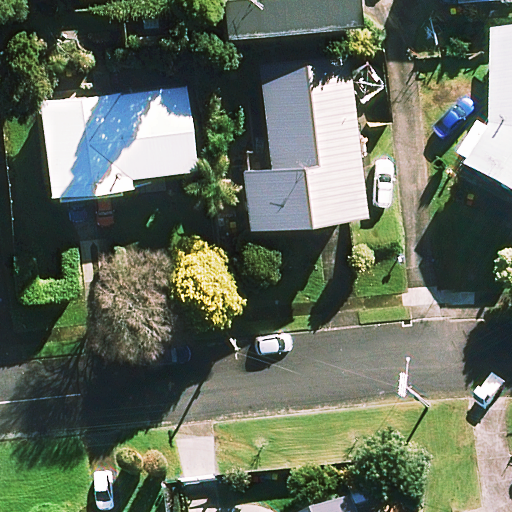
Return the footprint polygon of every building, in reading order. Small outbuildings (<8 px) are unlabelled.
[(354,29),(351,0),(219,0),(223,41),(354,29)] [(511,13),(511,0),(464,0),(465,16),(511,13)] [(511,40),(498,41),(498,133),(471,186),(511,206),(511,40)] [(357,224),(347,61),(258,66),(264,165),(238,167),(242,231),(357,224)] [(192,173),(184,90),(40,103),(48,198),(126,192),(125,179),(192,173)]
